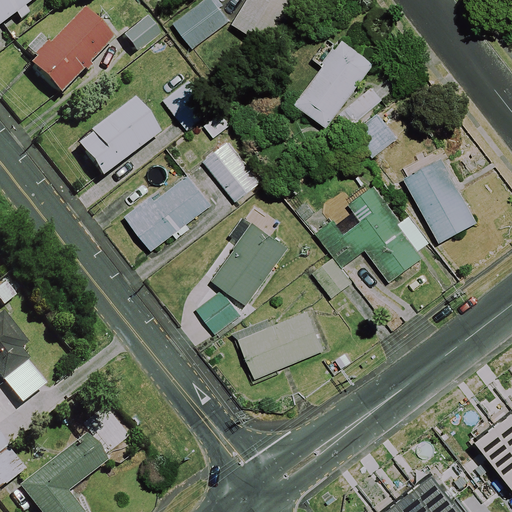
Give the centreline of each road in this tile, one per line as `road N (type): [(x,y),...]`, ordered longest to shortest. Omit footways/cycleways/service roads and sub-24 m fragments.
road 1 (tertiary): [(0,144),(242,464),(255,497)]
road 2 (unclassified): [(255,497),(511,303)]
road 3 (residential): [(511,110),(427,0)]
